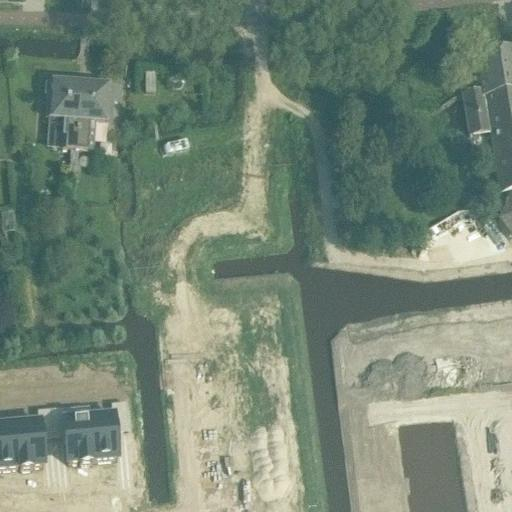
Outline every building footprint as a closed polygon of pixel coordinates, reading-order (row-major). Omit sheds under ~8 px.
[(511,52),(474,59),(479,93),(460,97),(466,139),(468,139),(488,135),(498,196),(511,193),(511,52)] [(62,154),(74,155),(79,102),(74,101),(76,84),(68,84),(68,88),(50,86),(50,87),(44,87),(43,100),(50,100),(48,122),(65,124),(62,154)] [(79,102),(74,155),(90,157),(93,126),(108,127),(110,106),(119,106),(119,91),(92,89),(92,85),(76,84),(74,101),(79,102)] [(369,129),(360,139),(370,147),(379,137),(369,129)] [(508,201),(499,224),(511,240),(511,193),(507,195),(508,201)] [(54,202),(54,208),(63,209),(64,199),(59,199),(54,202)] [(230,307),(202,310),(204,335),(250,331),(248,306),(257,305),(256,292),(229,294),(230,307)] [(511,328),(493,331),(500,379),(501,379),(501,382),(511,381),(511,328)] [(446,337),(422,340),(428,388),(429,388),(430,392),(444,390),(444,386),(453,385),(449,355),(462,354),(462,348),(460,335),(459,329),(445,331),(446,337)] [(204,336),(202,336),(203,349),(205,348),(206,360),(234,357),(236,370),(263,368),(262,354),(252,355),(250,331),(204,335),(204,336)] [(493,331),(460,335),(462,348),(470,347),(475,382),(484,381),(484,385),(499,383),(498,379),(500,379),(493,331)] [(397,337),(383,339),(386,364),(399,362),(403,391),(412,390),(412,394),(427,392),(426,388),(428,388),(422,340),(397,343),(397,337)] [(346,367),(343,367),(344,382),(348,381),(350,398),(353,398),(354,402),(367,400),(366,396),(376,395),(374,381),(375,381),(374,371),(373,371),(372,365),(386,364),(383,339),(368,341),(368,347),(344,350),(346,367)] [(123,353),(116,353),(118,377),(134,375),(133,361),(123,353)] [(82,374),(70,375),(71,382),(83,381),(82,374)] [(238,399),(209,402),(211,427),(260,422),(257,398),(266,397),(264,383),(237,386),(238,399)] [(112,419),(87,422),(91,467),(116,465),(114,437),(127,436),(124,409),(111,410),(112,419)] [(62,414),(49,415),(52,443),(64,442),(66,470),(78,469),(78,471),(91,470),(90,467),(91,467),(87,422),(86,412),(62,414)] [(0,475),(17,474),(13,428),(12,413),(0,414),(0,475)] [(38,426),(13,428),(17,474),(18,474),(19,476),(31,475),(31,473),(42,472),(40,444),(52,443),(49,415),(37,417),(38,426)] [(260,422),(211,427),(211,428),(213,427),(215,451),(243,449),(244,462),(271,459),(270,446),(261,447),(258,423),(260,423),(260,422)] [(450,422),(399,429),(403,452),(454,445),(450,422)] [(484,429),(476,430),(478,442),(485,441),(484,429)] [(379,430),(367,431),(368,439),(379,437),(379,430)] [(485,441),(478,442),(479,454),(487,453),(485,441)] [(454,445),(403,452),(406,475),(411,474),(457,468),(454,445)] [(457,468),(411,474),(414,496),(459,491),(457,468)] [(220,504),(217,505),(218,511),(266,511),(264,489),(274,488),(273,475),(245,477),(247,490),(219,493),(220,504)] [(462,511),(459,491),(414,496),(408,497),(410,511),(462,511)] [(493,498),(485,499),(486,511),(494,509),(493,498)]
